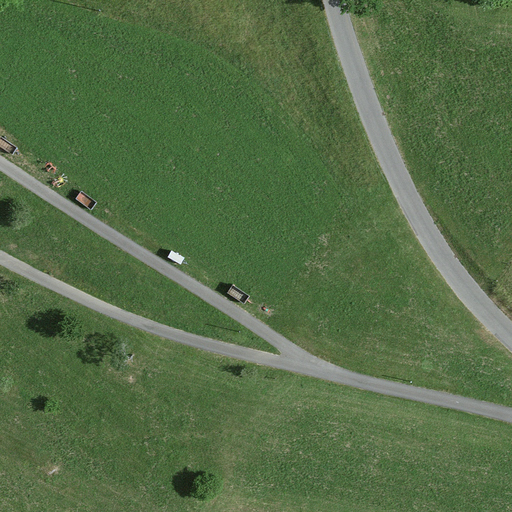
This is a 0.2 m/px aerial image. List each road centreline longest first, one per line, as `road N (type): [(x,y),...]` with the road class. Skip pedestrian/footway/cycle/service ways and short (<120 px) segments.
road 1 (track): [(511,416),(295,362),(0,172)]
road 2 (unclassified): [(511,344),(441,267),(372,121),(335,0)]
road 3 (track): [(295,362),(249,362),(145,329),(0,264)]
